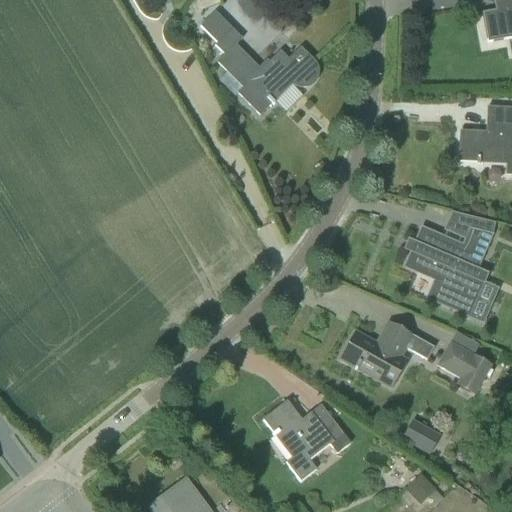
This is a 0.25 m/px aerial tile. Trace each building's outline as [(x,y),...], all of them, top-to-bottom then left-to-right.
[(511,39),(511,0),(492,0),(493,4),(499,3),(500,11),(481,14),(487,44),(511,39)] [(315,66),(314,64),(299,50),(287,62),(280,55),(280,54),(279,53),(260,72),(234,46),(217,63),(243,90),(238,95),(259,116),(270,105),(271,106),(273,104),(272,102),(290,84),(293,86),(295,87),(296,88),(299,88),(302,89),(305,89),(307,88),(309,87),(311,86),(312,84),(314,83),(315,81),(316,80),(316,79),(316,77),(317,75),(317,73),(317,72),(316,70),(316,69),(315,67),(315,66)] [(506,175),(511,175),(511,109),(486,108),(485,134),(459,132),(458,163),(476,164),(476,166),(478,166),(478,163),(506,164),(506,175)] [(404,268),(434,281),(426,300),(467,317),(485,276),(476,273),(492,235),(468,229),(468,231),(470,231),(462,248),(421,230),(404,268)] [(354,369),(353,371),(355,372),(357,369),(389,387),(404,363),(397,358),(403,349),(426,361),(432,349),(388,324),(375,347),(353,334),(338,360),(354,369)] [(459,380),(472,357),(449,345),(436,367),(459,380)] [(320,407),(300,422),(286,404),(262,422),(272,435),(292,459),(285,464),(299,483),(315,471),(308,462),(328,446),(335,456),(349,445),(320,407)] [(425,433),(414,451),(427,458),(437,440),(425,433)] [(148,509),(149,511),(208,511),(185,481),(148,509)] [(419,507),(425,502),(432,509),(442,500),(427,484),(420,490),(411,481),(403,489),(419,507)]
